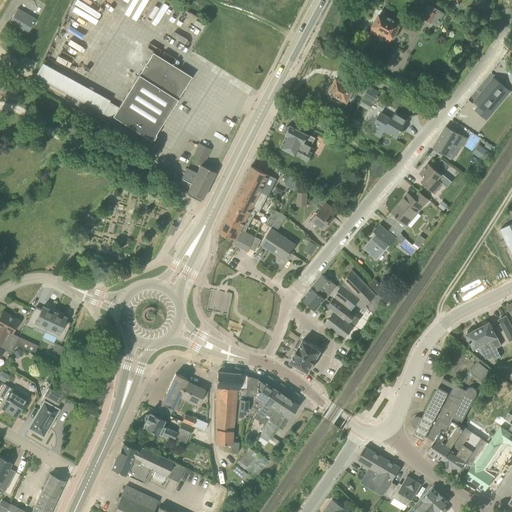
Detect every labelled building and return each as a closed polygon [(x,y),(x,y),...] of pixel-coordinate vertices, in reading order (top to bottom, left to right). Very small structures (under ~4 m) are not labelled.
[(436,13),(443,17),(445,14),(428,4),(427,3),(425,7),(432,11),(426,20),(431,23),(436,13)] [(18,9),(10,22),(28,32),(35,19),(18,9)] [(380,13),(370,32),(390,43),(393,37),(395,38),(398,32),(396,31),(400,24),(380,13)] [(152,140),(153,140),(192,77),(152,52),(119,107),(113,116),(152,140)] [(506,86),(505,86),(509,82),(504,78),(500,82),(495,77),(475,102),(480,106),(475,112),(486,121),(490,115),(491,115),(506,97),(501,92),(506,86)] [(341,110),(344,109),(348,101),(347,100),(356,84),(348,79),(345,84),(337,79),(334,84),(333,84),(331,84),(329,88),(330,90),(330,91),(337,95),(333,103),(334,106),(341,110)] [(364,98),(373,103),(380,92),(369,86),(363,97),(364,98)] [(384,130),(397,137),(402,130),(402,129),(407,120),(394,113),(390,119),(381,113),(370,131),(380,137),(384,130)] [(288,135),(281,147),(308,160),(312,152),(310,151),(312,146),(311,146),(315,138),(290,125),(287,126),(285,130),(286,134),(287,134),(288,135)] [(467,138),(447,126),(446,126),(433,148),(447,157),(454,146),(460,150),(467,138)] [(211,149),(199,143),(192,158),(204,163),(211,149)] [(483,160),(489,152),(484,148),(477,157),(483,160)] [(370,168),(381,174),(388,163),(377,156),(370,168)] [(438,179),(442,175),(428,163),(420,173),(425,177),(421,182),(435,194),(444,184),(438,179)] [(197,173),(187,168),(184,174),(195,179),(196,178),(202,181),(203,179),(210,183),(216,172),(201,164),(197,173)] [(250,214),(254,216),(256,211),(259,213),(272,187),(265,184),(269,175),(251,166),(218,231),(218,230),(218,231),(235,240),(234,244),(235,244),(234,243),(238,237),(247,241),(246,242),(251,245),(248,251),(247,250),(247,251),(246,254),(247,254),(248,253),(247,253),(249,248),(255,237),(241,230),(250,214)] [(184,174),(182,179),(192,184),(188,192),(202,199),(210,183),(203,179),(202,181),(196,178),(195,179),(184,174)] [(289,177),(285,184),(295,189),(300,183),(290,176),(289,177)] [(386,221),(393,227),(400,233),(406,226),(407,226),(429,200),(419,192),(413,198),(408,193),(392,213),(386,221)] [(306,203),(307,193),(297,193),(296,203),(306,203)] [(443,211),(448,205),(442,201),(438,206),(443,211)] [(326,202),(321,208),(311,220),(317,225),(318,224),(325,229),(334,218),(333,216),(337,212),(326,202)] [(272,209),(267,224),(280,228),(285,214),(272,209)] [(393,227),(389,232),(380,224),(380,223),(374,231),(377,234),(365,248),(377,259),(390,244),(390,245),(396,238),(398,240),(402,235),(400,233),(393,227)] [(511,223),(500,230),(511,254),(511,223)] [(296,245),(277,232),(271,228),(261,245),(285,261),(296,245)] [(261,240),(255,237),(249,248),(255,251),(261,240)] [(419,248),(425,239),(422,237),(420,241),(416,241),(414,244),(419,248)] [(312,256),(318,246),(312,242),(306,252),(312,256)] [(360,299),(366,305),(368,307),(367,309),(373,313),(383,300),(382,299),(381,301),(375,296),(376,295),(352,269),(350,271),(327,306),(334,311),(324,324),(344,339),(360,319),(350,312),(360,299)] [(322,274),(309,290),(302,299),(316,310),(325,298),(326,298),(336,286),(322,274)] [(35,309),(25,326),(33,329),(34,327),(45,332),(56,310),(47,306),(46,308),(43,306),(40,312),(35,309)] [(62,343),(70,325),(69,325),(64,323),(66,317),(63,316),(64,314),(56,310),(45,332),(56,337),(55,340),(62,343)] [(12,332),(19,320),(3,311),(0,315),(0,335),(15,344),(19,336),(12,332)] [(511,328),(511,325),(506,315),(498,320),(504,332),(511,328)] [(497,337),(489,322),(488,323),(486,321),(483,323),(482,326),(478,328),(492,355),(494,360),(501,357),(497,348),(502,345),(497,337)] [(467,334),(466,334),(474,349),(479,347),(485,359),(492,355),(478,328),(473,331),(471,329),(467,331),(467,334)] [(291,334),(286,339),(289,342),(280,351),(283,354),(298,341),(291,334)] [(0,354),(3,348),(11,352),(15,344),(0,335),(0,354)] [(303,340),(292,358),(290,362),(308,373),(321,351),(303,340)] [(56,343),(52,351),(60,354),(63,347),(56,343)] [(17,359),(24,354),(20,348),(13,353),(17,359)] [(491,372),(479,363),(471,372),(483,382),(491,372)] [(0,379),(4,383),(9,375),(2,371),(0,373),(0,379)] [(216,387),(216,392),(216,400),(216,417),(216,443),(231,445),(231,450),(233,452),(238,453),(239,442),(232,441),(233,431),(234,423),(236,399),(238,399),(240,399),(244,399),(245,396),(245,395),(247,375),(240,373),(218,371),(216,387)] [(176,373),(161,403),(173,409),(173,408),(179,396),(186,381),(187,381),(188,379),(176,373)] [(240,399),(238,419),(243,419),(248,411),(249,396),(257,396),(256,398),(260,401),(261,399),(264,401),(272,388),(265,383),(258,379),(247,375),(245,395),(245,396),(244,399),(240,399)] [(443,378),(439,385),(422,418),(420,417),(417,423),(419,424),(414,433),(424,439),(425,436),(434,441),(442,429),(450,434),(458,424),(461,425),(476,395),(476,393),(476,391),(474,389),(473,388),(471,387),(469,388),(468,388),(466,390),(443,378)] [(179,396),(185,399),(198,405),(205,390),(187,381),(186,381),(179,396)] [(0,395),(6,399),(1,407),(16,417),(27,398),(6,385),(0,394),(0,395)] [(44,402),(29,428),(43,436),(49,427),(50,427),(54,420),(53,419),(58,410),(56,409),(59,403),(63,397),(49,388),(41,400),(44,402)] [(256,412),(268,420),(271,416),(285,396),(278,391),(272,388),(264,401),(256,412)] [(265,424),(259,436),(258,441),(264,445),(268,441),(270,438),(275,429),(280,422),(285,425),(286,422),(298,405),(285,396),(271,416),(268,420),(265,424)] [(169,416),(173,409),(161,403),(157,411),(169,416)] [(143,426),(144,426),(174,440),(177,432),(164,426),(164,427),(162,426),(165,420),(150,413),(149,413),(149,414),(146,414),(144,418),(146,420),(145,421),(146,421),(143,426)] [(193,427),(197,419),(186,414),(182,422),(193,427)] [(178,430),(189,435),(193,427),(182,422),(178,430)] [(442,462),(464,429),(460,427),(461,425),(458,424),(450,434),(442,429),(434,441),(427,452),(442,462)] [(511,433),(508,431),(501,426),(489,443),(488,442),(463,476),(465,477),(486,491),(486,490),(495,477),(494,477),(498,471),(493,468),(488,464),(504,441),(511,446),(511,433)] [(463,476),(488,442),(465,427),(464,429),(442,462),(463,476)] [(124,443),(123,442),(111,468),(130,477),(143,482),(149,467),(179,482),(186,468),(126,439),(124,443)] [(365,447),(358,459),(358,460),(357,461),(371,469),(370,469),(377,473),(373,481),(387,489),(392,482),(400,468),(365,447)] [(245,468),(246,468),(255,457),(247,450),(238,462),(245,468)] [(255,457),(246,468),(255,476),(267,462),(257,454),(255,457)] [(0,480),(2,482),(9,468),(12,463),(0,456),(0,480)] [(238,475),(243,470),(237,466),(233,471),(238,475)] [(50,511),(65,481),(50,474),(31,511),(25,511),(9,504),(5,511),(50,511)] [(395,498),(408,506),(421,485),(421,484),(419,484),(418,482),(416,482),(407,477),(408,476),(407,476),(400,487),(392,482),(387,489),(383,495),(393,501),(395,498)] [(113,511),(169,511),(159,507),(156,511),(154,511),(158,501),(126,486),(113,511)] [(410,511),(445,511),(448,510),(444,507),(448,502),(434,488),(410,511)] [(350,511),(343,507),(332,499),(322,511),(350,511)] [(5,511),(9,504),(3,500),(0,505),(0,511),(5,511)]
